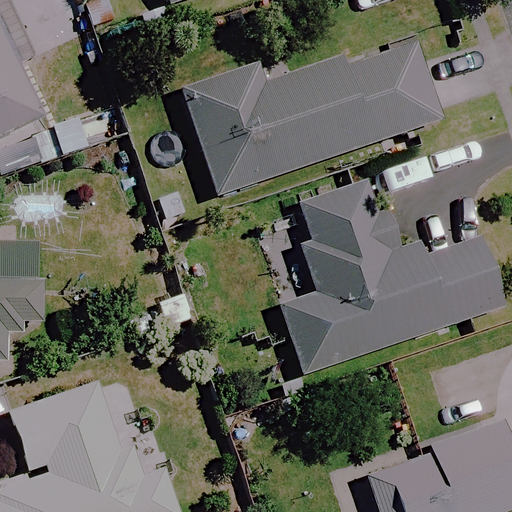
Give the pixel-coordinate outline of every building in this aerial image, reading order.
[(160,0),(164,11),(197,0),(160,0)] [(0,143),(46,122),(0,23),(0,143)] [(255,64),(178,91),(215,198),(439,120),(413,45),(342,69),(338,58),(262,85),(255,64)] [(310,294),(272,307),(298,382),(503,311),(478,240),(422,259),(417,245),(399,251),(383,209),(374,212),(363,183),(294,207),(307,242),(294,247),(310,294)] [(0,363),(1,364),(2,336),(20,336),(20,324),(38,325),(39,284),(0,283),(0,363)] [(118,359),(99,312),(65,325),(84,372),(118,359)] [(0,511),(179,511),(165,470),(140,478),(130,447),(117,451),(95,385),(5,415),(26,475),(44,469),(47,478),(0,493),(0,511)] [(426,448),(429,458),(364,480),(374,511),(511,511),(511,433),(504,436),(500,423),(426,448)]
